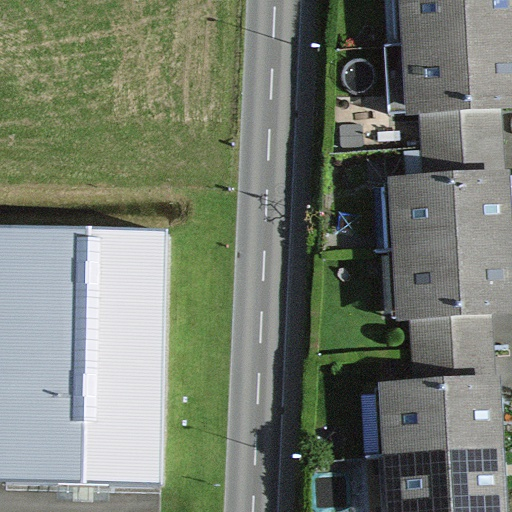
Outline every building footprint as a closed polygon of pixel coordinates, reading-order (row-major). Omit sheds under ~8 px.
[(511,0),(407,0),(410,53),(511,48),(511,0)] [(511,48),(410,53),(413,119),(511,114),(511,48)] [(504,189),(398,195),(402,260),(508,254),(504,189)] [(169,246),(0,243),(0,493),(165,496),(169,246)] [(508,254),(402,260),(406,325),(511,319),(508,254)] [(493,396),(388,401),(391,466),(497,461),(493,396)] [(499,511),(497,461),(391,466),(393,511),(499,511)]
